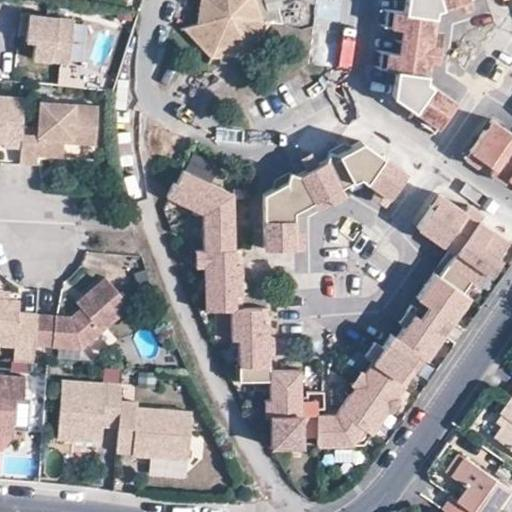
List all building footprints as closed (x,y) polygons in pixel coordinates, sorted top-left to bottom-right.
[(262,18),(270,19),(283,22),(278,7),(268,9),(265,0),(213,0),(210,3),(205,20),(196,22),(184,24),(211,54),(222,53),(222,60),(242,60),(242,52),(254,52),(251,48),(245,38),(262,18)] [(210,3),(205,0),(201,0),(196,22),(205,20),(210,3)] [(278,7),(276,0),(265,0),(268,9),(278,7)] [(428,117),(425,124),(437,131),(457,101),(429,80),(431,59),(435,29),(437,9),(456,3),(464,0),(406,0),(406,8),(389,8),(387,23),(403,24),(400,51),(384,50),(384,66),(398,67),(394,94),(415,108),(428,117)] [(77,20),(32,14),(29,42),(39,43),(37,59),(72,63),(77,20)] [(251,48),(270,19),(262,18),(245,38),(251,48)] [(21,147),(23,107),(24,96),(0,94),(0,141),(4,142),(4,146),(21,147)] [(37,155),(62,156),(63,141),(95,143),(97,104),(40,100),(39,109),(23,107),(21,147),(20,162),(37,164),(37,155)] [(412,114),(425,124),(428,117),(415,108),(412,114)] [(511,157),(509,156),(511,150),(511,130),(496,117),(473,149),(485,158),(500,168),(510,175),(511,177),(511,157)] [(319,164),(310,169),(306,171),(272,190),(266,194),(267,250),(298,249),(297,234),(297,212),(316,201),(342,185),(360,175),(378,187),(391,196),(391,197),(396,190),(406,174),(408,171),(363,138),(319,164)] [(94,158),(95,143),(63,141),(62,156),(94,158)] [(480,165),(485,158),(473,149),(468,157),(480,165)] [(305,157),(310,169),(319,164),(313,151),(304,155),(305,157)] [(415,313),(407,324),(397,337),(393,334),(384,348),(376,343),(367,357),(374,361),(365,374),(357,385),(338,415),(320,415),(303,415),(303,400),(303,369),(272,370),(272,354),(273,338),(273,322),(261,322),(261,308),(243,307),(235,307),(235,296),(243,296),(243,265),(235,265),(236,250),(236,196),(186,169),(172,196),(207,214),(206,249),(206,265),(206,278),(206,293),(206,307),(231,308),(231,338),(240,338),(240,364),(240,380),(272,380),(272,399),(282,400),(282,416),(272,415),(272,445),(304,445),(305,435),(320,435),(320,445),(365,444),(389,409),(398,395),(406,383),(400,381),(419,353),(425,357),(428,359),(444,335),(435,328),(431,325),(427,322),(425,321),(422,318),(417,315),(415,313)] [(465,212),(467,208),(443,192),(419,226),(447,244),(453,236),(463,244),(458,251),(456,254),(455,256),(453,258),(451,261),(449,263),(447,266),(445,268),(443,271),(440,276),(434,272),(418,296),(430,304),(444,315),(454,321),(462,308),(465,309),(474,296),(465,290),(474,279),(481,267),(488,272),(492,274),(504,257),(500,254),(510,240),(482,219),(479,221),(465,212)] [(471,203),(467,208),(465,212),(479,221),(482,219),(485,213),(471,203)] [(452,247),(458,251),(463,244),(453,236),(447,244),(452,247)] [(196,265),(206,265),(206,249),(197,249),(196,265)] [(244,250),(236,250),(235,265),(243,265),(244,250)] [(480,283),(488,272),(481,267),(474,279),(480,283)] [(37,313),(35,344),(80,347),(130,306),(105,277),(85,294),(90,300),(81,307),(71,316),(37,313)] [(76,301),(81,307),(90,300),(85,294),(76,301)] [(0,344),(35,347),(35,344),(37,313),(18,312),(19,299),(0,297),(0,344)] [(402,321),(407,324),(415,313),(418,308),(413,304),(402,321)] [(272,308),(261,308),(261,322),(273,322),(272,308)] [(444,335),(454,321),(444,315),(439,322),(435,328),(444,335)] [(406,383),(425,357),(419,353),(400,381),(406,383)] [(353,382),(357,385),(365,374),(360,371),(353,382)] [(32,376),(0,373),(0,433),(19,435),(22,399),(30,399),(32,376)] [(118,427),(120,401),(121,383),(62,379),(57,438),(102,441),(103,426),(118,427)] [(310,391),(310,400),(320,401),(320,409),(326,410),(326,391),(310,391)] [(401,398),(398,395),(389,409),(393,411),(401,398)] [(511,397),(503,411),(505,414),(498,422),(503,426),(496,436),(511,446),(511,397)] [(272,399),(272,415),(282,416),(282,400),(272,399)] [(320,415),(320,409),(320,401),(310,400),(303,400),(303,415),(320,415)] [(137,402),(120,401),(118,427),(116,449),(133,451),(132,453),(189,458),(192,411),(137,407),(137,402)] [(447,472),(454,477),(471,455),(464,450),(447,472)] [(511,482),(471,455),(454,477),(468,487),(458,501),(452,498),(444,510),(447,511),(496,511),(511,489),(511,482)]
